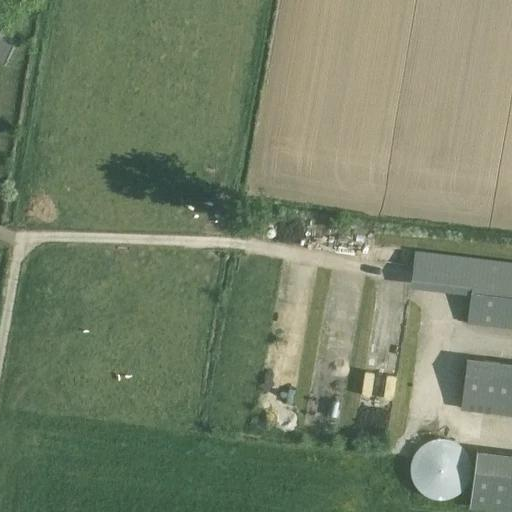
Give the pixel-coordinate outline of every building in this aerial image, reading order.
[(0,37),(0,60),(4,63),(13,45),(0,37)] [(511,262),(415,250),(410,288),(468,295),(465,323),(511,328),(511,262)] [(511,363),(466,356),(459,406),(511,413),(511,363)] [(366,369),(362,392),(395,397),(398,374),(366,369)] [(276,414),(283,375),(268,372),(262,412),(276,414)] [(443,439),(441,439),(438,439),(435,439),(433,440),(430,441),(428,442),(425,443),(423,444),(421,446),(419,448),(417,450),(416,452),(414,454),(413,456),(412,459),(411,461),(411,464),(410,466),(410,469),(410,472),(411,474),(411,477),(412,480),(413,482),(414,484),(416,487),(417,489),(419,491),(421,492),(423,494),(425,495),(428,497),(430,498),(433,498),(435,499),(438,499),(441,499),(443,499),(446,499),(448,498),(451,498),(453,497),(456,495),(458,494),(460,492),(462,491),(464,489),(465,487),(467,484),(468,482),(469,480),(470,477),(470,474),(471,472),(471,469),(471,466),(470,464),(470,461),(469,459),(468,456),(467,454),(465,452),(464,450),(462,448),(460,446),(458,444),(456,443),(453,442),(451,441),(448,440),(446,439),(443,439)] [(511,452),(478,448),(471,507),(511,511),(511,452)]
